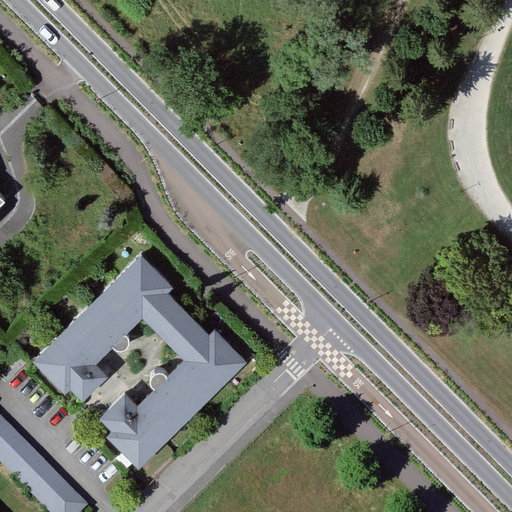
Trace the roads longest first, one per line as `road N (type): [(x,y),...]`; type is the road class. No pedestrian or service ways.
road 1 (tertiary): [(511,462),(51,0)]
road 2 (tertiary): [(16,0),(337,324)]
road 3 (residential): [(337,324),(145,511)]
road 4 (tertiary): [(337,324),(511,499)]
